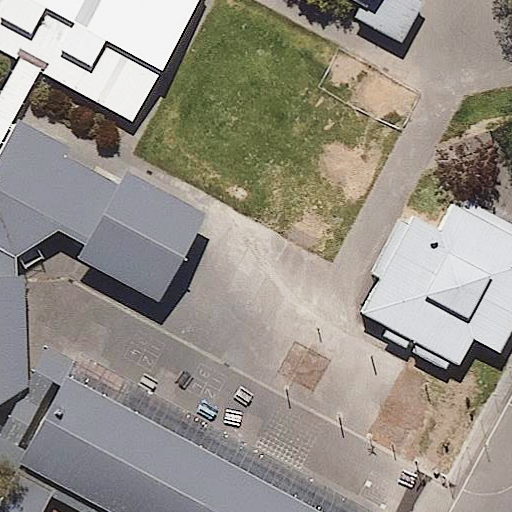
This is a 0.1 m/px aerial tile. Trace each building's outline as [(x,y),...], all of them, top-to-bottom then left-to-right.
[(166,0),(0,0),(0,55),(106,113),(166,0)] [(340,0),(374,18),(383,0),(340,0)] [(0,244),(19,222),(111,279),(156,209),(0,125),(0,244)] [(508,259),(374,187),(322,284),(456,356),(508,259)] [(323,511),(19,349),(0,384),(0,471),(76,511),(323,511)] [(0,511),(10,511),(20,496),(0,485),(0,511)]
